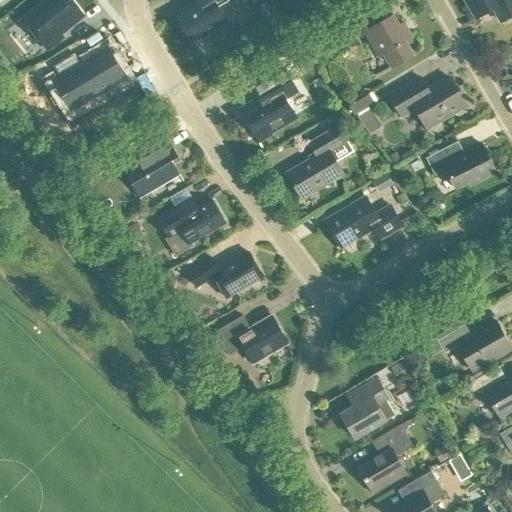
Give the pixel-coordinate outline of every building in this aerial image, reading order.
[(59,34),(82,15),(70,0),(46,0),(23,19),(47,49),(61,37),(59,34)] [(174,15),(190,42),(226,21),(217,7),(228,1),(227,0),(197,0),(198,1),(174,15)] [(492,8),(500,21),(511,13),(511,0),(464,0),(475,18),(492,8)] [(355,26),(360,34),(365,31),(378,55),(383,52),(391,66),(410,55),(403,41),(410,37),(402,23),(397,26),(391,16),(374,26),(369,18),(355,26)] [(304,43),(291,51),(298,62),(311,55),(304,43)] [(336,45),(332,43),(328,45),(327,49),(329,53),(333,54),(337,52),(338,48),(336,45)] [(73,54),(49,68),(57,81),(66,76),(82,102),(123,77),(106,50),(80,66),(73,54)] [(2,65),(0,66),(0,79),(8,73),(2,65)] [(285,99),(298,92),(284,69),(252,88),(259,100),(239,111),(255,139),(295,115),(285,99)] [(389,96),(401,116),(415,108),(426,128),(464,106),(447,77),(426,89),(420,77),(389,96)] [(369,92),(353,101),(369,130),(385,122),(369,92)] [(332,123),(343,116),(340,111),(329,118),(332,123)] [(315,155),(286,173),(302,198),(343,174),(335,161),(352,151),(337,126),(308,143),(315,155)] [(171,160),(178,156),(167,138),(120,166),(139,198),(179,174),(171,160)] [(481,144),(463,153),(457,141),(425,158),(434,175),(444,169),(455,189),(468,183),(470,187),(496,173),(481,144)] [(395,152),(388,156),(393,165),(400,161),(395,152)] [(89,170),(79,176),(86,187),(96,181),(89,170)] [(372,183),(378,193),(393,185),(387,174),(372,183)] [(324,221),(340,248),(373,228),(379,239),(402,226),(390,205),(375,214),(365,196),(324,221)] [(224,223),(211,200),(194,210),(183,202),(157,218),(169,237),(166,239),(176,256),(192,246),(190,243),(224,223)] [(142,234),(135,223),(126,229),(133,240),(142,234)] [(197,288),(213,278),(227,299),(263,277),(247,252),(226,266),(225,265),(218,269),(212,260),(188,275),(197,288)] [(243,347),(252,363),(287,342),(271,315),(250,328),(242,316),(214,332),(228,356),(243,347)] [(437,340),(444,353),(457,345),(471,370),(510,347),(495,322),(471,336),(464,324),(437,340)] [(404,371),(399,362),(390,367),(395,376),(404,371)] [(485,394),(486,393),(500,417),(511,410),(511,374),(505,378),(498,366),(467,385),(470,390),(485,394)] [(259,393),(246,370),(233,377),(239,388),(241,387),(249,399),(259,393)] [(394,415),(385,400),(388,398),(376,378),(347,395),(353,406),(340,414),(354,438),(385,420),(394,415)] [(379,455),(357,468),(372,494),(406,474),(395,455),(412,446),(399,425),(371,442),(379,455)] [(511,426),(499,434),(511,453),(511,451),(511,426)] [(432,450),(440,463),(453,456),(445,442),(432,450)] [(434,511),(430,504),(444,495),(430,471),(404,486),(410,496),(390,508),(392,511),(434,511)]
